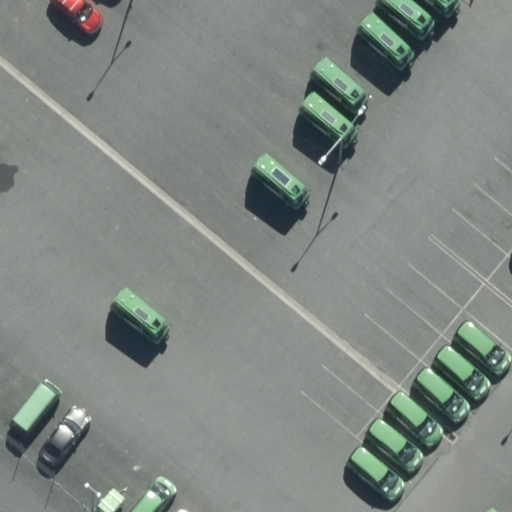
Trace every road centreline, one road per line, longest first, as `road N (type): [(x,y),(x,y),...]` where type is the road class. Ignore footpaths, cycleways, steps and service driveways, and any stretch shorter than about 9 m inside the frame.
road 1 (unknown): [(511,17),(163,431)]
road 2 (unknown): [(177,0),(0,228)]
road 3 (unknown): [(0,296),(163,431)]
road 4 (unknown): [(163,431),(260,511)]
